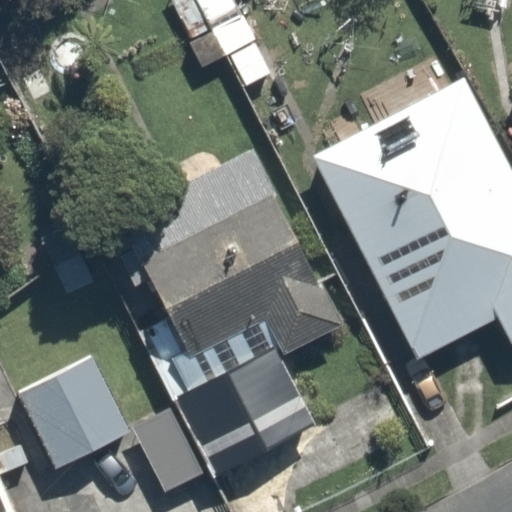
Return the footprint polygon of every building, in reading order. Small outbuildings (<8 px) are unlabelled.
[(282,77),(245,0),(197,0),(244,95),(282,77)] [(307,151),(419,356),(492,316),(509,346),(511,344),(511,161),(461,67),(307,151)] [(209,474),(211,478),(320,423),(278,341),(332,314),(244,142),(108,211),(164,322),(138,335),(170,397),(209,474)] [(52,255),(65,293),(115,275),(102,238),(52,255)] [(131,428),(93,351),(14,391),(53,468),(131,428)] [(209,474),(170,397),(131,417),(171,494),(209,474)] [(0,511),(19,511),(0,470),(0,511)]
